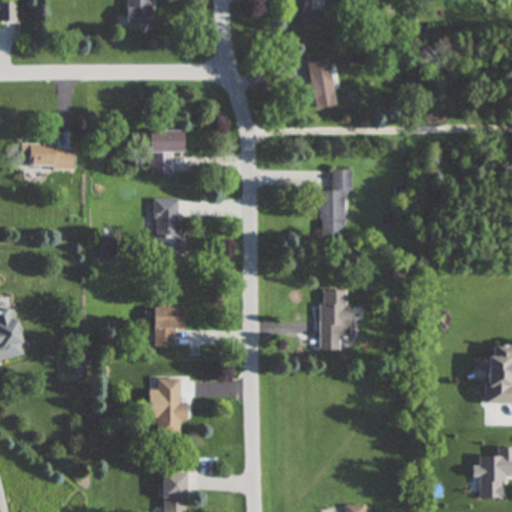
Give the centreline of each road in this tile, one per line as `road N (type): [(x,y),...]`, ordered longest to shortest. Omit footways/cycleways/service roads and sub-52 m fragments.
road 1 (residential): [(251,511),(244,130),(228,88),(221,0)]
road 2 (residential): [(0,84),(228,88)]
